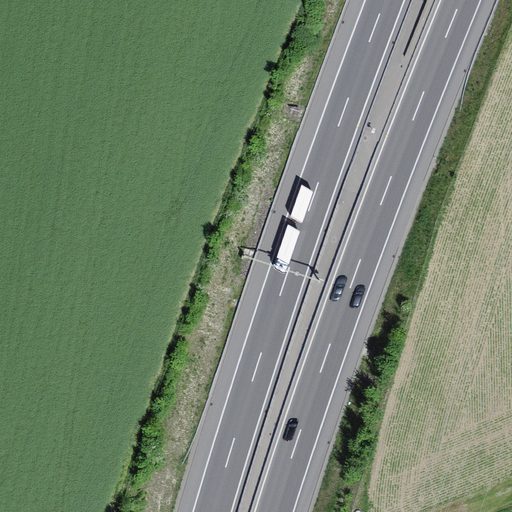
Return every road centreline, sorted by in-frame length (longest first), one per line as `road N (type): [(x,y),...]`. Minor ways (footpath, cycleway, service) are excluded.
road 1 (motorway): [(276,511),(462,0)]
road 2 (motorway): [(386,0),(211,511)]
